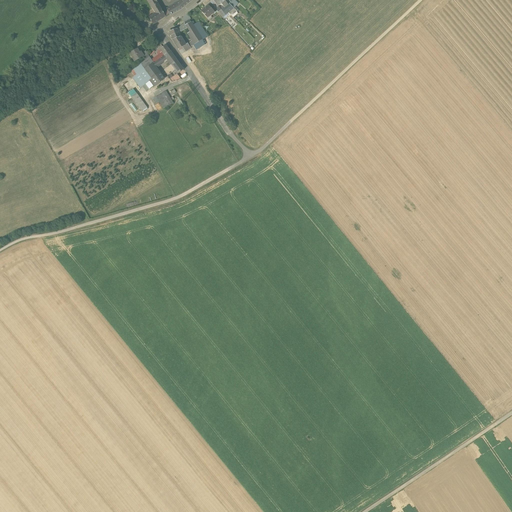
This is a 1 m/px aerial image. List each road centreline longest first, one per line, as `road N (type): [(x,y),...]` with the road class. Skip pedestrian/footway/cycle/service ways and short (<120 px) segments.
road 1 (track): [(0,251),(171,200),(262,150),(421,0)]
road 2 (track): [(511,414),(366,511)]
road 3 (residential): [(157,31),(250,157)]
